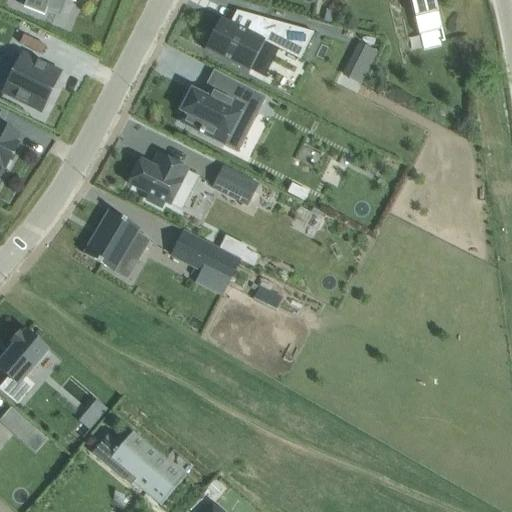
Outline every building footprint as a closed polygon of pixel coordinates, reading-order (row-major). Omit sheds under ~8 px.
[(26,0),(26,2),(22,0),(21,0),(20,0),(20,2),(25,4),(23,8),(44,17),(46,12),(60,18),(67,0),(68,0),(75,3),(75,0),(26,0)] [(410,0),(419,36),(438,32),(440,43),(445,42),(434,0),(410,0)] [(220,18),(204,50),(248,73),(264,42),(300,60),(313,33),(262,19),(261,20),(263,20),(255,35),(231,23),(220,18)] [(83,50),(105,55),(109,33),(88,29),(83,50)] [(358,60),(354,68),(366,74),(377,52),(361,45),(356,56),(358,60)] [(21,53),(2,93),(41,112),(61,73),(47,66),(46,67),(38,63),(39,62),(21,53)] [(211,88),(206,98),(191,90),(180,112),(185,114),(181,123),(224,145),(244,107),(256,113),(264,98),(240,86),(233,100),(211,88)] [(0,173),(3,168),(4,169),(18,142),(16,142),(19,136),(0,126),(0,173)] [(180,184),(189,188),(195,176),(186,172),(187,170),(161,157),(155,168),(141,161),(128,185),(149,196),(147,201),(161,208),(164,203),(169,206),(180,184)] [(222,167),(211,188),(247,207),(258,185),(222,167)] [(108,211),(83,254),(114,273),(124,257),(136,264),(149,241),(137,234),(138,233),(139,230),(108,211)] [(183,232),(170,257),(227,286),(240,261),(183,232)] [(0,387),(0,390),(16,405),(33,385),(24,377),(47,350),(26,332),(25,334),(22,331),(10,345),(13,348),(0,362),(0,369),(9,377),(0,387)] [(183,477),(133,435),(134,433),(133,432),(118,450),(115,448),(110,454),(113,457),(109,462),(109,461),(124,474),(134,482),(134,483),(160,505),(159,506),(160,507),(186,477),(185,476),(183,477)]
